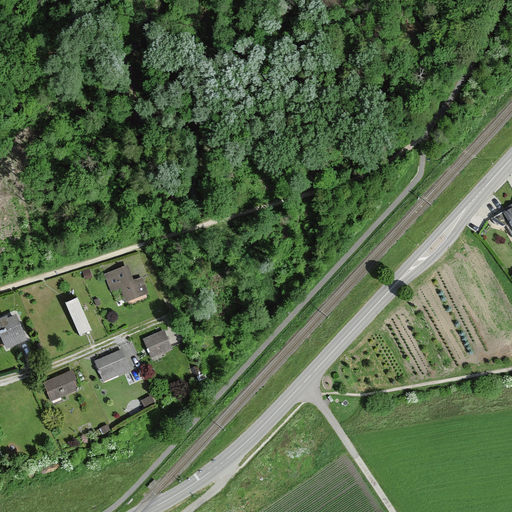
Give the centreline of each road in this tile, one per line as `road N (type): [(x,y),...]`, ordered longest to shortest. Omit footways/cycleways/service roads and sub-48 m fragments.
road 1 (tertiary): [(145,511),(235,452),(511,157)]
road 2 (track): [(424,136),(376,168),(143,243)]
road 3 (track): [(0,381),(156,321)]
road 4 (track): [(305,380),(393,511)]
road 5 (track): [(500,0),(424,136)]
